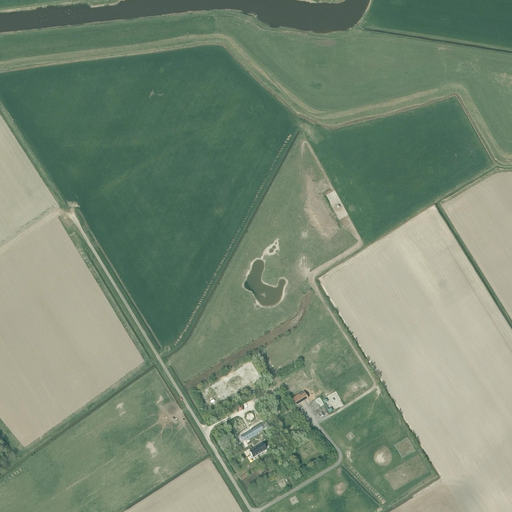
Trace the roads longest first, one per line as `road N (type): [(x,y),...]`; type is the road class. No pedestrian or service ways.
road 1 (track): [(72,213),(80,198),(265,95),(303,136),(358,236),(313,276),(377,385),(325,415),(316,416),(309,402)]
road 2 (unclassified): [(247,511),(72,213)]
